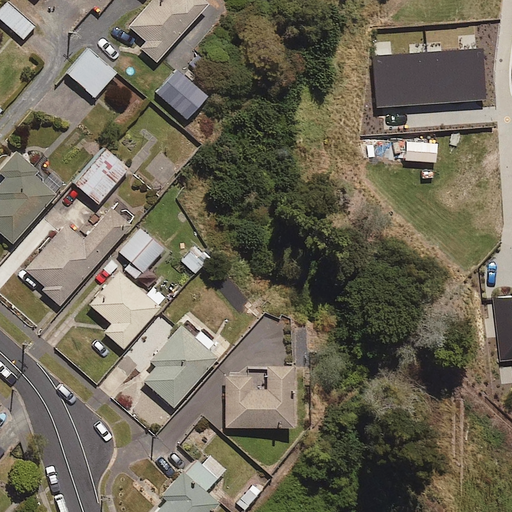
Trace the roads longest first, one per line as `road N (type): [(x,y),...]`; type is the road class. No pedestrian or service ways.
road 1 (residential): [(81,511),(39,393),(0,350)]
road 2 (residential): [(509,0),(501,70),(511,126)]
